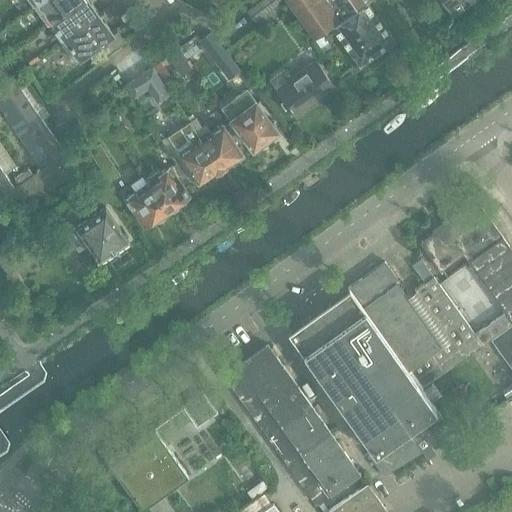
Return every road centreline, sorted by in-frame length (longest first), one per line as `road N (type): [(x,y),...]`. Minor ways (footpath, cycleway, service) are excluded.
road 1 (residential): [(477,138),(65,434),(9,511)]
road 2 (residential): [(79,90),(176,17),(165,0)]
